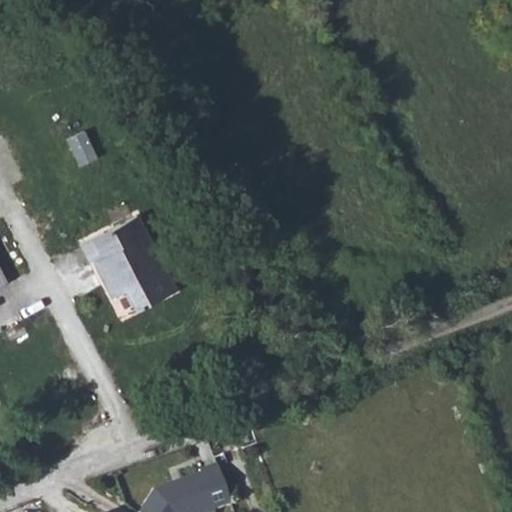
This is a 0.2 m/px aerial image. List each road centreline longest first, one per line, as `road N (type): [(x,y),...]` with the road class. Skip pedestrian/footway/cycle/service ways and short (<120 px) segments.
road 1 (residential): [(511,304),(134,446)]
road 2 (residential): [(134,446),(0,188)]
road 3 (residential): [(134,446),(0,496)]
